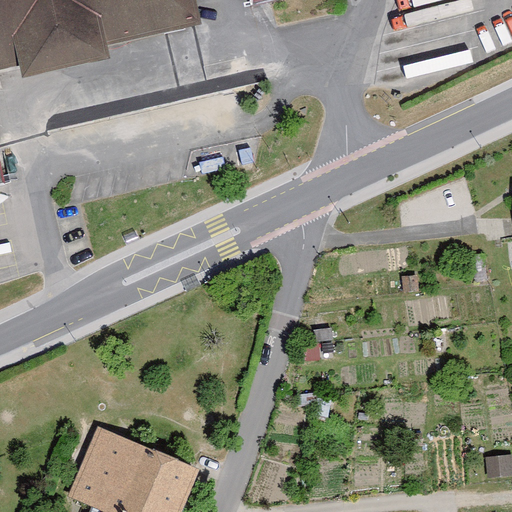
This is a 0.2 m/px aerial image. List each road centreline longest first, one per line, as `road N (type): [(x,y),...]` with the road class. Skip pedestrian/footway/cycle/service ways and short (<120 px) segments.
road 1 (tertiary): [(0,341),(296,203)]
road 2 (residential): [(296,203),(306,239),(287,323),(225,510)]
road 3 (residential): [(359,174),(346,111),(352,65),(376,0)]
road 4 (tertiary): [(359,174),(511,103)]
road 5 (residential): [(294,511),(434,500),(446,511)]
